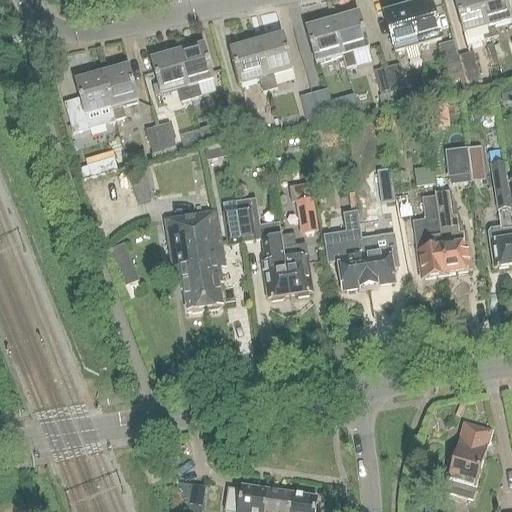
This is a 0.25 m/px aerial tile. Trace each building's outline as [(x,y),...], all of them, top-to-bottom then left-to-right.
[(465,47),(489,40),(477,0),(458,0),(453,2),(465,47)] [(492,28),(511,23),(504,0),(477,0),(489,40),(495,38),(492,28)] [(406,9),(417,48),(441,42),(430,2),(406,9)] [(383,15),(391,44),(394,55),(417,48),(406,9),(383,15)] [(346,17),(332,22),(343,61),(346,73),(357,70),(354,58),(368,54),(358,18),(349,21),(346,17)] [(305,33),(315,69),(329,65),(340,61),(343,61),(332,22),(315,27),(314,31),(305,33)] [(283,39),(257,47),(271,95),(280,93),(276,80),(293,75),(283,39)] [(451,94),(467,90),(462,74),(458,59),(454,43),(438,48),(447,78),(451,94)] [(260,85),(264,97),(271,95),(257,47),(229,55),(240,91),(260,85)] [(204,49),(178,57),(191,105),(202,102),(198,90),(214,85),(204,49)] [(482,85),(473,55),(458,59),(462,74),(467,90),(482,85)] [(177,95),(180,108),(191,105),(178,57),(150,64),(160,100),(177,95)] [(386,72),(392,95),(405,92),(398,69),(386,72)] [(128,71),(103,77),(117,125),(128,122),(124,109),(138,106),(128,71)] [(393,96),(392,95),(386,72),(374,76),(380,100),(393,96)] [(75,85),(80,103),(65,107),(73,137),(117,125),(103,77),(75,85)] [(511,88),(500,91),(502,102),(511,100),(511,88)] [(312,98),(318,122),(334,118),(328,94),(312,98)] [(307,125),(318,122),(312,98),(300,101),(307,125)] [(233,109),(240,134),(252,130),(245,106),(233,109)] [(439,107),(429,108),(432,132),(442,131),(439,107)] [(224,138),(240,134),(233,109),(217,114),(224,138)] [(158,130),(165,154),(176,151),(169,127),(158,130)] [(333,127),(309,131),(311,144),(335,140),(333,127)] [(152,158),(165,154),(158,130),(145,133),(152,158)] [(92,176),(85,151),(73,154),(80,179),(92,176)] [(216,151),(205,153),(206,163),(218,162),(216,151)] [(481,155),(476,156),(476,151),(467,152),(470,179),(483,177),(481,155)] [(446,154),(449,182),(470,179),(467,152),(446,154)] [(97,177),(124,172),(122,159),(94,164),(97,177)] [(491,167),(496,205),(510,203),(505,165),(491,167)] [(433,188),(430,171),(416,173),(419,190),(433,188)] [(145,172),(129,176),(138,206),(153,202),(145,172)] [(319,237),(311,189),(290,192),(294,218),(300,217),(303,239),(319,237)] [(453,233),(451,220),(450,220),(446,190),(435,192),(436,199),(434,200),(445,277),(453,276),(453,277),(470,274),(464,232),(453,233)] [(438,278),(445,277),(434,200),(422,201),(425,223),(411,224),(415,254),(417,254),(421,283),(439,280),(438,278)] [(241,248),(254,246),(248,206),(235,208),(236,216),(241,248)] [(494,272),(511,269),(511,218),(511,212),(497,214),(500,230),(490,232),(489,236),(494,272)] [(226,250),(241,248),(236,216),(221,218),(226,250)] [(208,269),(206,254),(222,251),(216,217),(164,225),(173,279),(178,278),(181,294),(184,293),(187,316),(190,316),(192,317),(201,316),(203,314),(205,314),(198,270),(208,269)] [(373,232),(360,234),(359,235),(360,238),(369,293),(373,293),(373,291),(395,287),(390,255),(369,259),(367,251),(375,249),(373,232)] [(265,267),(263,267),(268,302),(271,302),(272,305),(282,303),(282,300),(290,299),(281,240),(280,233),(261,235),(265,267)] [(281,240),(290,299),(297,298),(298,301),(308,299),(308,297),(311,296),(304,247),(295,249),(293,238),(289,239),(281,240)] [(369,293),(360,238),(336,241),(335,240),(325,241),(329,266),(337,264),(342,295),(364,291),(365,294),(369,293)] [(205,314),(208,313),(210,315),(218,313),(220,311),(223,311),(219,289),(222,288),(220,272),(225,271),(222,251),(206,254),(208,269),(198,270),(205,314)] [(464,426),(443,495),(471,503),(492,435),(464,426)] [(189,511),(203,511),(207,492),(180,488),(189,511)] [(238,511),(241,492),(227,490),(224,511),(238,511)] [(264,511),(267,494),(241,490),(238,511),(264,511)] [(289,511),(292,498),(267,494),(264,511),(289,511)] [(315,511),(317,501),(292,498),(289,511),(315,511)]
